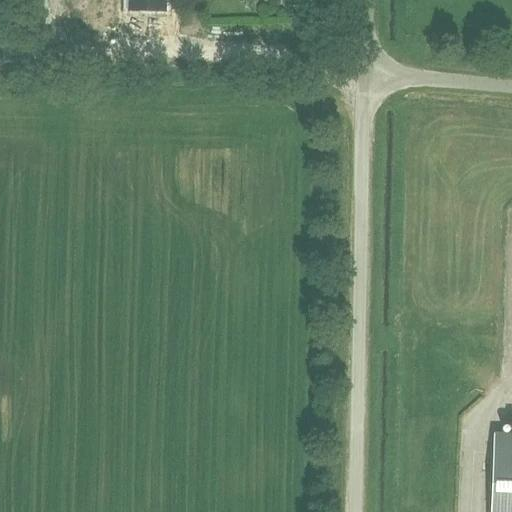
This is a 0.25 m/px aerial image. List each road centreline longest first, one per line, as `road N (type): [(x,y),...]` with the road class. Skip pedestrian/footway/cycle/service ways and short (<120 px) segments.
road 1 (unclassified): [(362,511),(367,78)]
road 2 (unclassified): [(511,89),(367,78)]
